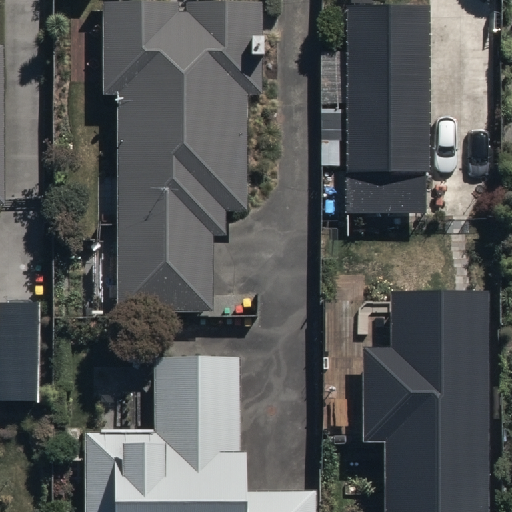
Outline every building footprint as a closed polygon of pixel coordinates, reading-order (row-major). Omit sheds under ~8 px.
[(264,0),(99,0),(100,90),(112,90),(112,312),(207,312),(207,236),(223,236),(223,210),(244,210),(244,87),(264,87),(264,0)] [(427,0),(345,0),(346,171),(427,170),(427,0)] [(347,511),(346,511),(476,511),(474,281),(385,282),(385,334),(359,334),(361,437),(378,436),(379,511),(347,511)] [(38,303),(0,302),(0,401),(36,402),(38,303)] [(82,427),(81,511),(318,511),(319,485),(245,485),(245,345),(150,345),(150,427),(82,427)]
